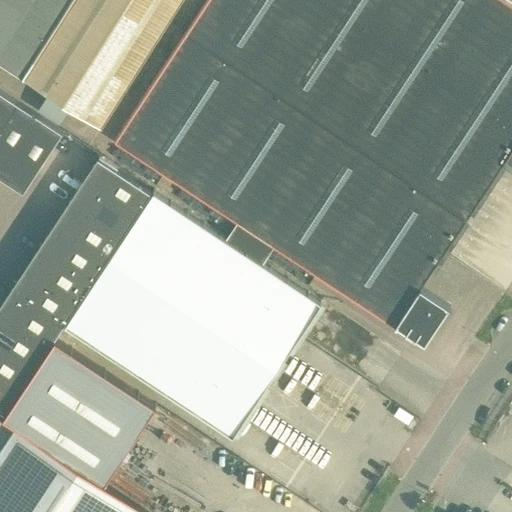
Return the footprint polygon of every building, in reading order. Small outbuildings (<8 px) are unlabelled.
[(0,0),(0,61),(101,125),(180,0),(0,0)] [(407,329),(405,331),(415,337),(416,335),(425,341),(448,307),(449,308),(451,306),(420,286),(503,161),(511,167),(511,3),(506,0),(206,0),(115,139),(395,324),(395,325),(396,326),(398,323),(407,329)] [(0,125),(17,99),(0,88),(0,125)] [(63,129),(17,99),(0,125),(0,171),(25,188),(63,129)] [(84,178),(136,213),(151,190),(100,156),(84,178)] [(84,178),(70,200),(122,235),(136,213),(84,178)] [(288,360),(283,357),(321,299),(153,188),(65,323),(232,434),(271,375),(276,379),(288,360)] [(107,257),(122,235),(70,200),(55,222),(107,257)] [(55,222),(41,244),(93,279),(107,257),(55,222)] [(41,244),(26,267),(78,301),(93,279),(41,244)] [(450,277),(467,278),(468,267),(451,266),(450,277)] [(64,323),(78,301),(26,267),(12,289),(64,323)] [(0,306),(0,312),(49,345),(55,336),(64,323),(12,289),(0,306)] [(0,344),(34,367),(49,345),(0,312),(0,344)] [(13,425),(15,422),(104,481),(155,403),(55,336),(49,345),(34,367),(20,389),(5,412),(1,417),(13,425)] [(0,344),(0,375),(20,389),(34,367),(0,344)] [(0,408),(5,412),(20,389),(0,375),(0,408)] [(0,511),(134,511),(140,505),(104,481),(15,422),(13,425),(1,417),(0,416),(0,511)]
